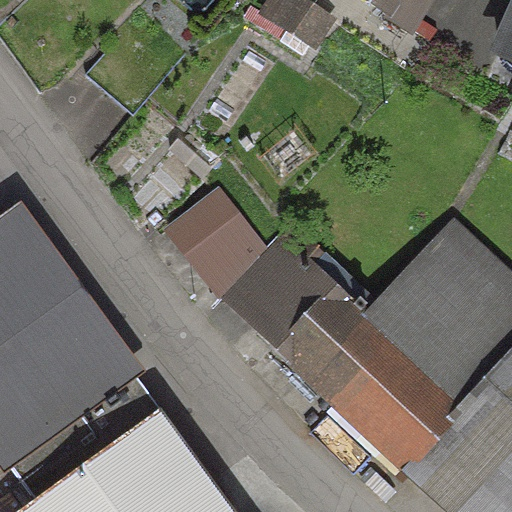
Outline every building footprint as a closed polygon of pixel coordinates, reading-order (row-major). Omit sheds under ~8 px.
[(338,18),(309,0),(267,0),(260,13),(318,49),(338,18)] [(358,0),(412,34),(433,0),(358,0)] [(511,0),(489,52),(511,61),(511,0)] [(162,229),(220,298),(268,248),(220,185),(162,229)] [(146,369),(20,199),(0,213),(0,463),(6,472),(146,369)] [(511,348),(511,271),(456,217),(364,311),(339,285),(275,351),(397,467),(511,348)] [(275,351),(339,285),(314,261),(306,269),(276,240),(268,248),(220,298),(275,351)] [(511,511),(511,348),(397,467),(445,511),(511,511)] [(234,511),(163,412),(21,511),(234,511)]
